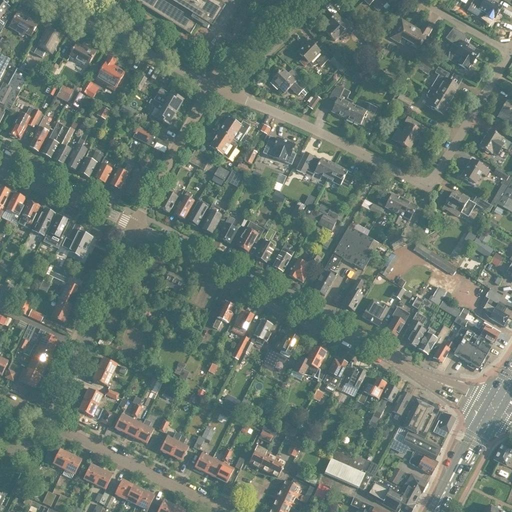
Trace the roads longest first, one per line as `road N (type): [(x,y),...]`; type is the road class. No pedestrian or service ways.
road 1 (tertiary): [(491,409),(135,227)]
road 2 (residential): [(44,421),(135,227)]
road 3 (residential): [(416,180),(232,93)]
road 4 (residential): [(209,81),(32,0)]
road 5 (residential): [(205,508),(44,421)]
road 6 (residential): [(416,180),(438,169),(507,51)]
road 7 (residential): [(140,217),(209,81)]
road 8 (tertiary): [(135,227),(0,158)]
road 9 (residential): [(232,93),(321,0)]
